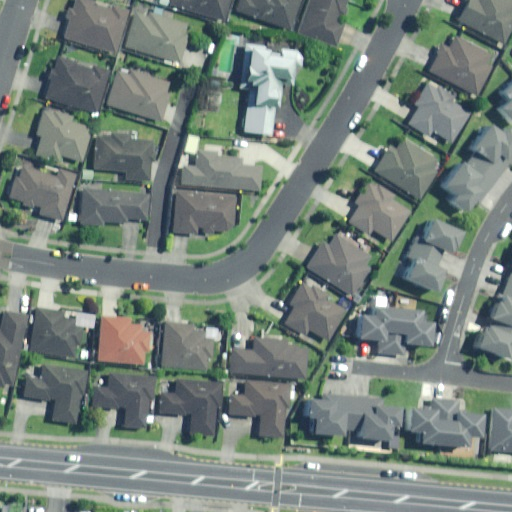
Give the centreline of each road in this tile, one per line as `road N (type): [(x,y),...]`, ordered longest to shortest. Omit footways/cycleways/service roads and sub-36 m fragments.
road 1 (residential): [(0,253),(181,278),(231,273),(267,241),(409,0)]
road 2 (secondary): [(408,499),(0,461)]
road 3 (residential): [(441,376),(473,268),(511,198)]
